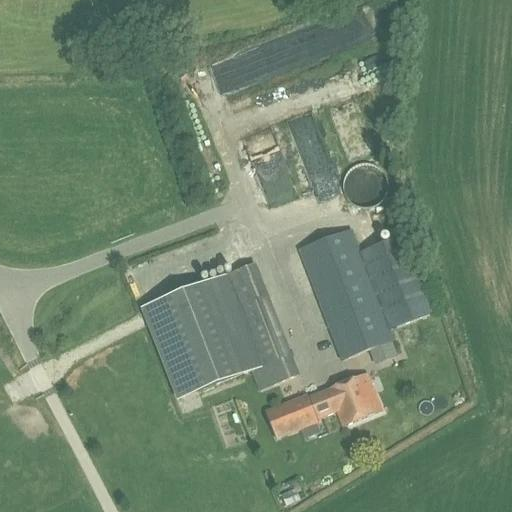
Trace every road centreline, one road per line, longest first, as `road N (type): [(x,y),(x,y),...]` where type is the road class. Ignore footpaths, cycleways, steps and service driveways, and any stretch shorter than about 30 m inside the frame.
road 1 (track): [(8,297),(110,511)]
road 2 (unknown): [(235,209),(275,278),(314,375)]
road 3 (track): [(143,318),(0,392)]
